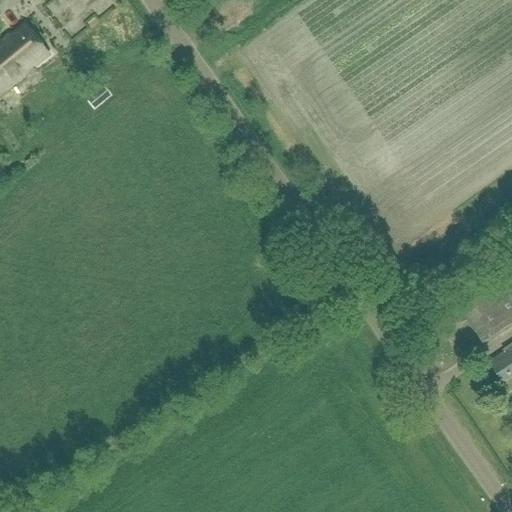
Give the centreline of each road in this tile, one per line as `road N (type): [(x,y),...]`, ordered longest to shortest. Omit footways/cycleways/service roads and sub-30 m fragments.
road 1 (tertiary): [(510,511),(152,0)]
road 2 (track): [(12,511),(352,286)]
